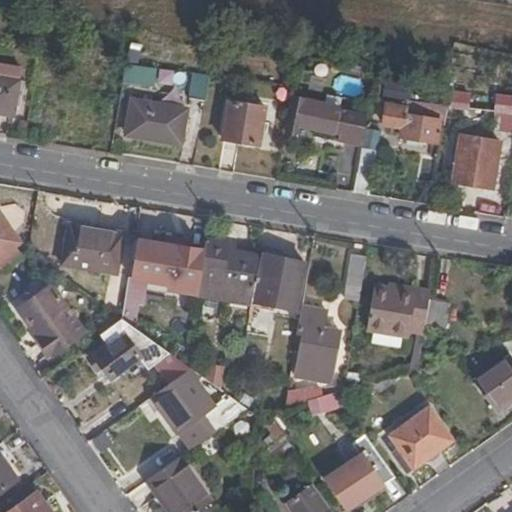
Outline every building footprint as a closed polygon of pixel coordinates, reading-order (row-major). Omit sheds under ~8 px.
[(19,68),(0,64),(0,111),(13,114),(19,68)] [(123,65),(121,84),(154,88),(157,69),(123,65)] [(336,65),(330,97),(360,102),(365,70),(336,65)] [(204,102),(207,76),(192,74),(188,99),(204,102)] [(186,109),(134,100),(127,136),(180,146),(186,109)] [(265,108),(228,101),(221,138),(258,144),(265,108)] [(344,113),(295,102),(290,129),(299,132),(300,125),(340,133),(344,113)] [(409,109),(387,105),(385,125),(401,127),(400,137),(437,143),(440,123),(407,116),(409,109)] [(511,131),(511,113),(504,112),(500,130),(511,131)] [(350,114),(347,132),(360,134),(363,116),(350,114)] [(499,142),(462,136),(455,183),(491,189),(499,142)] [(361,148),(357,173),(371,176),(376,151),(361,148)] [(0,266),(1,268),(22,254),(16,246),(19,243),(0,216),(0,266)] [(69,225),(123,234),(124,232),(70,222),(69,225)] [(116,275),(123,234),(69,225),(62,265),(116,275)] [(228,245),(205,241),(195,296),(251,305),(252,302),(257,267),(259,257),(227,252),(228,245)] [(130,279),(123,319),(124,320),(132,326),(138,294),(144,295),(147,282),(169,285),(177,247),(142,242),(135,279),(130,279)] [(263,268),(257,267),(252,302),(280,306),(297,309),(305,263),(265,256),(263,268)] [(358,303),(366,259),(353,257),(345,301),(358,303)] [(414,293),(414,290),(390,285),(389,288),(414,293)] [(429,301),(431,292),(414,290),(414,293),(389,288),(375,286),(366,330),(406,337),(407,332),(416,334),(423,335),(425,328),(429,301)] [(71,295),(37,319),(55,343),(84,324),(89,329),(96,324),(106,330),(115,319),(104,307),(98,313),(88,299),(84,303),(74,288),(69,293),(71,295)] [(450,305),(429,301),(425,328),(445,331),(450,305)] [(327,313),(302,309),(298,336),(304,337),(297,378),(330,383),(340,331),(325,328),(327,313)] [(137,330),(132,326),(124,320),(104,334),(110,346),(92,358),(100,368),(105,364),(113,375),(140,355),(128,337),(137,330)] [(416,334),(409,372),(417,370),(423,335),(416,334)] [(155,367),(168,385),(186,373),(190,369),(184,364),(173,356),(171,355),(155,367)] [(511,359),(509,356),(475,381),(496,413),(511,401),(511,359)] [(209,365),(206,380),(219,389),(223,368),(209,365)] [(191,449),(248,411),(235,401),(230,397),(214,409),(186,373),(168,385),(153,396),(191,449)] [(397,382),(393,377),(372,383),(385,404),(412,385),(407,376),(397,382)] [(287,393),(284,409),(316,400),(313,392),(311,388),(287,393)] [(252,399),(258,418),(271,414),(284,409),(279,390),(252,399)] [(313,392),(316,400),(323,398),(320,390),(313,392)] [(323,398),(316,400),(320,412),(338,407),(334,395),(323,398)] [(429,410),(392,437),(400,449),(392,454),(407,475),(452,442),(429,410)] [(271,469),(297,450),(276,421),(267,428),(271,434),(278,444),(261,457),(271,469)] [(271,434),(254,446),(261,457),(278,444),(271,434)] [(349,511),(397,479),(366,435),(343,452),(350,463),(326,479),(349,511)] [(12,462),(0,445),(0,455),(8,466),(12,462)] [(0,492),(17,480),(8,466),(0,455),(0,492)] [(179,458),(146,481),(159,498),(163,495),(174,511),(194,511),(209,502),(179,458)] [(328,511),(312,488),(288,504),(293,511),(328,511)] [(51,511),(37,493),(9,511),(51,511)] [(174,511),(163,495),(159,498),(168,511),(174,511)]
